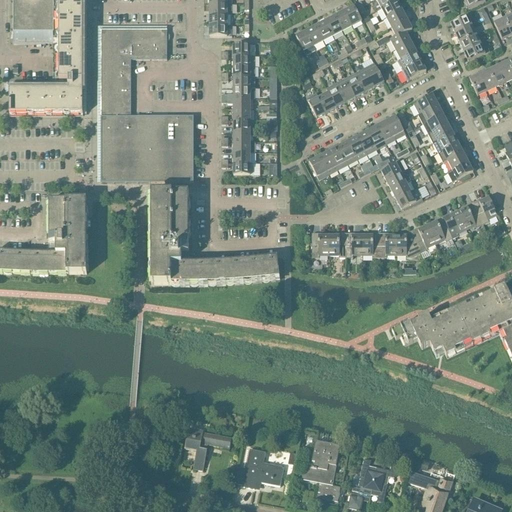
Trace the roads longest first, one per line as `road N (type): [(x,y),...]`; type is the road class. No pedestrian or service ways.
road 1 (residential): [(374,192),(322,218),(398,219),(490,177)]
road 2 (residential): [(211,204),(212,84),(191,47),(191,0)]
road 3 (residential): [(306,150),(445,80)]
road 4 (residential): [(136,511),(144,500),(168,495),(248,511)]
